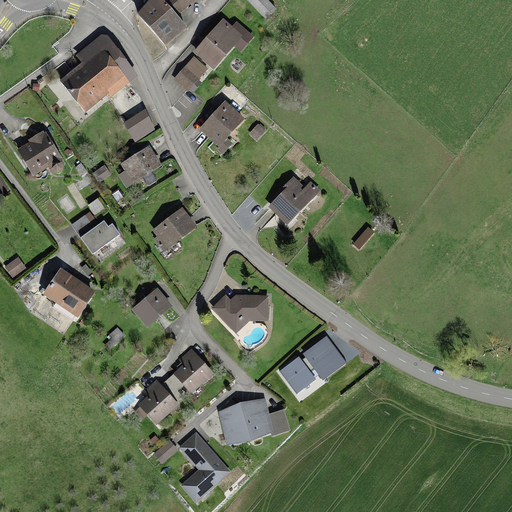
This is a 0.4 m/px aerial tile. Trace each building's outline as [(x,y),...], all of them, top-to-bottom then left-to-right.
[(158,0),(156,0),(138,17),(167,48),(186,30),(176,19),(163,5),(158,0)] [(168,0),(163,5),(176,19),(195,0),(168,0)] [(273,12),(262,0),(244,0),(264,21),(273,12)] [(223,24),(194,56),(212,72),(241,40),(223,24)] [(316,46),(304,33),(294,42),(306,54),(316,46)] [(83,67),(60,84),(81,112),(106,94),(109,98),(135,79),(107,42),(80,63),(83,67)] [(187,68),(174,82),(186,93),(199,79),(187,68)] [(224,107),(200,132),(224,154),(232,145),(226,139),(241,123),(224,107)] [(257,127),(249,135),(255,140),(263,132),(257,127)] [(43,135),(18,152),(33,176),(59,159),(43,135)] [(148,151),(120,166),(129,183),(157,168),(148,151)] [(292,181),(267,208),(286,226),(318,193),(310,185),(303,192),(292,181)] [(182,213),(152,234),(163,250),(193,230),(182,213)] [(104,226),(101,221),(93,227),(84,215),(72,223),(91,249),(114,232),(108,223),(104,226)] [(17,261),(6,269),(11,277),(23,269),(17,261)] [(90,291),(57,269),(42,291),(75,313),(90,291)] [(155,293),(133,312),(146,327),(169,308),(155,293)] [(267,298),(236,298),(236,306),(227,295),(211,310),(236,336),(250,323),(267,323),(267,298)] [(117,330),(106,340),(113,347),(124,337),(117,330)] [(319,337),(274,368),(289,389),(313,372),(318,380),(339,365),(319,337)] [(175,380),(192,397),(212,378),(189,355),(180,364),(186,369),(175,380)] [(138,409),(155,427),(176,407),(153,384),(144,393),(149,398),(138,409)] [(218,412),(226,444),(287,429),(282,410),(265,414),(261,401),(218,412)] [(227,470),(195,434),(181,447),(199,468),(182,484),(195,499),(227,470)]
